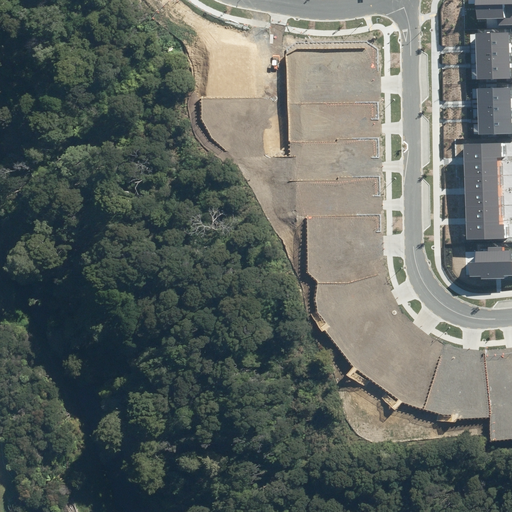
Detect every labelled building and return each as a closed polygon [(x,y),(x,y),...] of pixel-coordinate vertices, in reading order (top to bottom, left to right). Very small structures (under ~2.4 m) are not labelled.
[(511,0),(475,0),(477,20),(498,19),(497,26),(511,24),(511,0)] [(509,32),(475,33),(476,47),(476,49),(509,48),(509,32)] [(509,48),(476,49),(476,51),(476,64),(510,63),(509,48)] [(510,63),(476,64),(476,66),(477,80),(510,79),(510,63)] [(477,102),(477,104),(511,103),(510,88),(477,89),(477,102)] [(511,103),(477,104),(477,106),(478,119),(511,118),(511,103)] [(511,118),(478,119),(478,121),(478,135),(511,134),(511,118)] [(497,158),(502,158),(501,143),(463,144),(464,159),(497,158)] [(497,158),(464,159),(464,162),(464,177),(498,176),(497,158)] [(498,176),(464,177),(465,190),(465,191),(498,191),(498,176)] [(498,191),(465,191),(465,193),(465,207),(499,206),(498,191)] [(466,221),(499,221),(499,206),(465,207),(466,219),(466,221)] [(499,221),(466,221),(466,223),(466,240),(504,239),(504,224),(499,224),(499,221)] [(488,251),(475,252),(476,263),(469,263),(469,277),(481,276),(481,279),(504,278),(504,275),(511,275),(511,250),(502,251),(502,247),(488,247),(488,251)]
